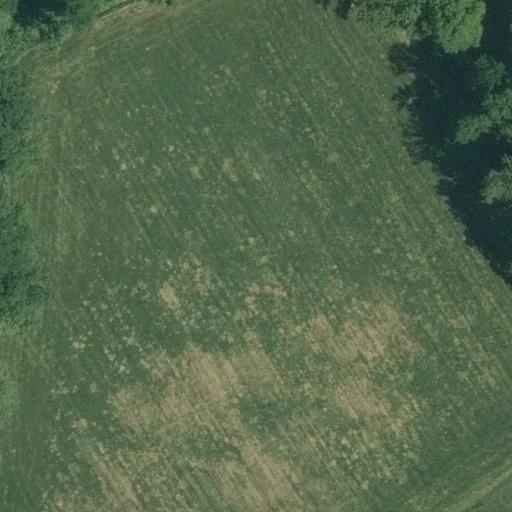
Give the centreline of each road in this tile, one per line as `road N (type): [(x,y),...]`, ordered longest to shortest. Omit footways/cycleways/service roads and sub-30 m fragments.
road 1 (track): [(511,140),(422,0)]
road 2 (track): [(128,0),(0,51)]
